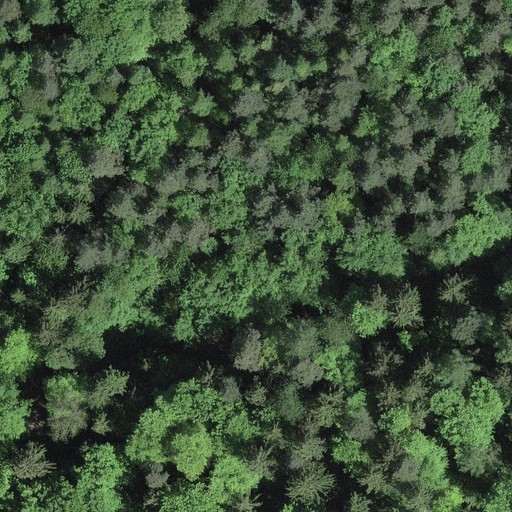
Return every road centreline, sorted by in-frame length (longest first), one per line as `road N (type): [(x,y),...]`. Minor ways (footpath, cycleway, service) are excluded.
road 1 (track): [(511,238),(101,370),(49,403),(0,469)]
road 2 (track): [(210,0),(115,214),(29,370)]
